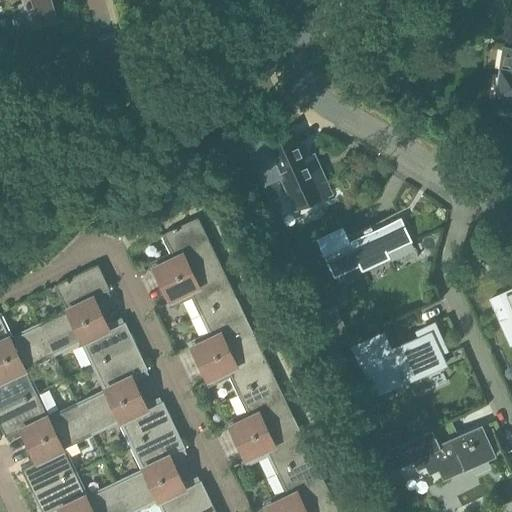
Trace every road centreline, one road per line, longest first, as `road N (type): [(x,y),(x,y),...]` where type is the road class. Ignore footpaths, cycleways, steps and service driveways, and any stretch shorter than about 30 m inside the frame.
road 1 (residential): [(239,511),(112,241)]
road 2 (residential): [(468,194),(295,85),(267,37)]
road 3 (residential): [(511,426),(446,280),(468,194)]
road 4 (residential): [(117,79),(267,37)]
road 5 (residential): [(112,241),(0,292)]
road 6 (residential): [(0,112),(117,79)]
